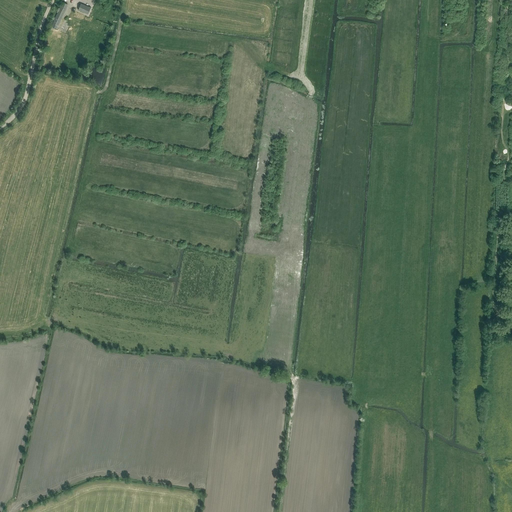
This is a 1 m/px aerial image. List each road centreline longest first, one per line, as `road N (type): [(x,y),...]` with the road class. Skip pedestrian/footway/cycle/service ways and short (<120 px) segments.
road 1 (track): [(9,511),(74,225)]
road 2 (track): [(0,126),(18,107),(52,0)]
